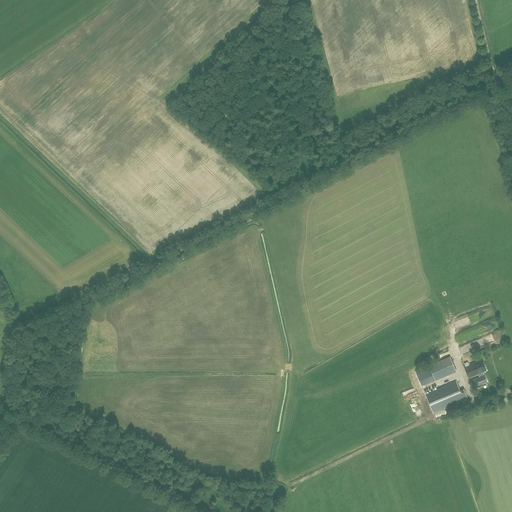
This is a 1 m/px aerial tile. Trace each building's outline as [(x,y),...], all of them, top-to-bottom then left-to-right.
[(492,305),(471,311),(473,317),(491,312),(492,314),(494,313),(492,305)] [(462,351),(472,347),(471,346),(491,339),(489,332),(459,342),(462,351)] [(456,371),(450,356),(415,371),(421,386),(456,371)] [(481,359),(464,367),(469,378),(479,373),(480,376),(470,381),(473,388),(487,381),(484,374),(483,372),(486,370),(481,359)] [(463,389),(460,391),(456,382),(425,395),(433,413),(467,398),(463,389)] [(406,387),(406,390),(404,391),(405,397),(417,394),(415,385),(406,387)]
